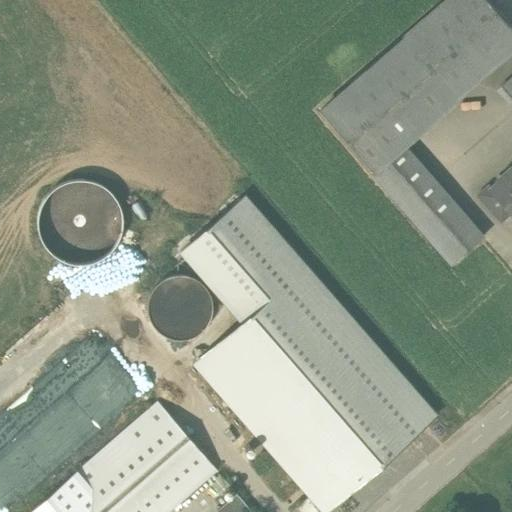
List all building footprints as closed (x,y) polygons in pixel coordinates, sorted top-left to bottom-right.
[(452,265),(482,238),(402,146),(511,51),(511,25),(490,0),(448,0),(319,112),(452,265)] [(511,96),(511,77),(503,86),(511,96)] [(511,170),(491,188),(490,190),(511,213),(511,214),(511,170)] [(500,223),(511,213),(490,190),(491,188),(488,185),(476,196),(500,223)] [(326,510),(431,419),(241,201),(180,254),(241,324),(197,362),(326,510)] [(208,333),(207,291),(193,292),(193,277),(155,278),(156,335),(208,333)] [(64,413),(67,417),(115,378),(88,345),(24,397),(48,427),(64,413)] [(0,451),(36,422),(20,403),(0,419),(0,451)] [(168,511),(216,471),(157,403),(29,511),(168,511)] [(253,511),(237,494),(221,509),(223,511),(253,511)]
